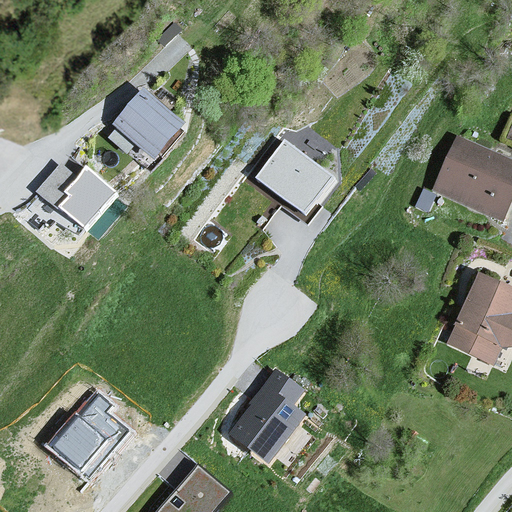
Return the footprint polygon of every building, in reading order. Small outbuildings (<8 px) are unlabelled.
[(183,125),(139,92),(106,134),(150,168),(183,125)] [(430,187),(497,220),(511,190),(511,162),(457,135),(430,187)] [(304,231),(334,187),(288,156),(258,200),(304,231)] [(118,194),(79,165),(71,176),(57,166),(34,197),(86,236),(118,194)] [(496,347),(507,347),(511,334),(511,295),(475,276),(440,344),(486,367),(496,347)] [(316,400),(273,371),(228,437),(271,466),(316,400)] [(225,511),(236,500),(199,468),(160,511),(225,511)]
